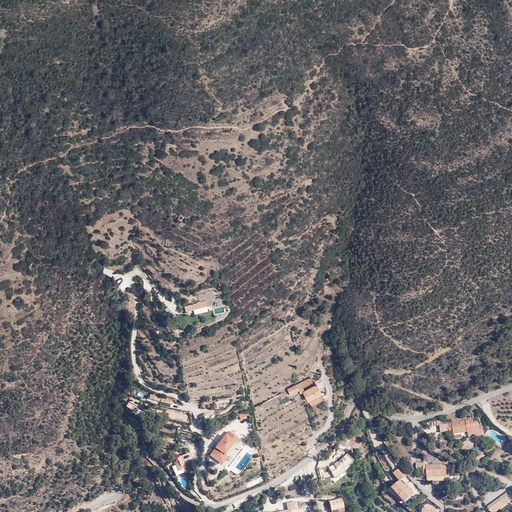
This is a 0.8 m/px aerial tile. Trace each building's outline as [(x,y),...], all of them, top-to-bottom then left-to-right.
[(291,394),(300,390),(298,384),(289,389),(291,394)] [(313,407),(326,400),(318,384),(305,391),(313,407)] [(454,434),(468,432),(474,431),(474,434),(478,433),(482,433),(481,425),(478,426),(478,422),(473,423),(473,419),(439,424),(440,433),(448,432),(447,429),(453,429),(454,434)] [(241,441),(229,431),(210,456),(222,465),(241,441)] [(173,441),(160,437),(159,443),(170,447),(170,446),(173,447),(175,443),(173,442),(173,441)] [(332,475),(338,472),(337,470),(341,466),(343,469),(352,461),(347,454),(338,463),(337,462),(334,465),(329,468),(332,475)] [(187,463),(183,455),(176,459),(178,462),(179,462),(181,467),(186,464),(186,463),(187,463)] [(427,473),(427,480),(428,482),(433,481),(432,477),(432,475),(446,474),(446,466),(441,467),(441,464),(426,465),(427,473)] [(401,467),(395,472),(398,478),(406,475),(401,467)] [(400,481),(393,488),(405,502),(415,494),(406,484),(405,485),(400,481)] [(487,507),(491,511),(495,511),(511,500),(511,495),(509,491),(487,507)] [(329,502),(331,511),(343,508),(341,499),(329,502)] [(288,511),(286,511),(291,511),(298,511),(296,502),(287,504),(288,511)]
